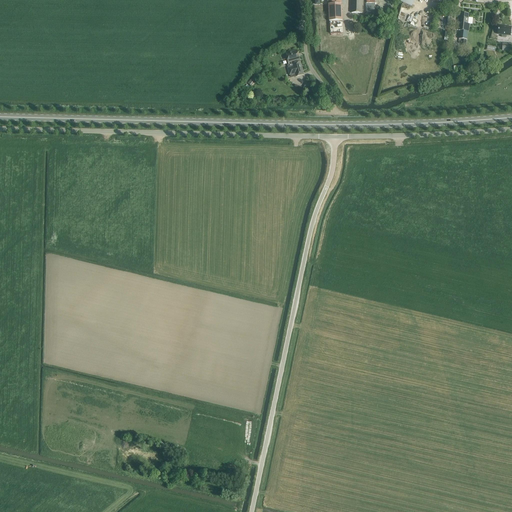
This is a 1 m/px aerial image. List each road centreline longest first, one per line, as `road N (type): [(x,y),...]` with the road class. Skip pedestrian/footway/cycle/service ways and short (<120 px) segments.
road 1 (unclassified): [(251,511),(335,136)]
road 2 (unclassified): [(335,136),(0,127)]
road 3 (primary): [(335,125),(0,117)]
road 4 (unclassified): [(335,136),(511,129)]
road 5 (primary): [(335,125),(511,118)]
